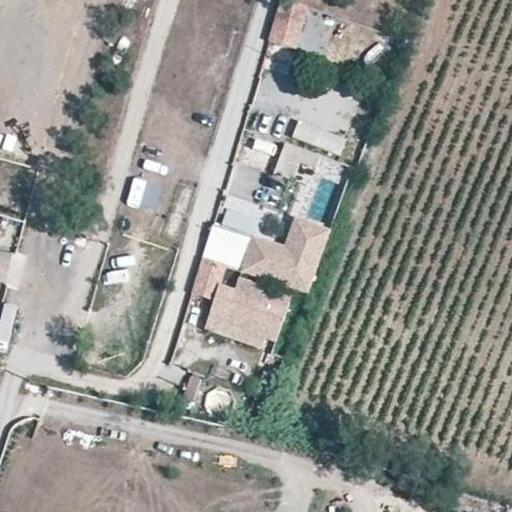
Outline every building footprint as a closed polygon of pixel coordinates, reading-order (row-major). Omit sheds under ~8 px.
[(270,47),(299,50),(303,9),(274,6),(270,47)] [(299,121),(291,139),(340,158),(352,127),(323,115),(317,128),(299,121)] [(317,170),(320,156),(286,144),(275,175),(293,182),(299,164),(317,170)] [(216,223),(196,288),(216,294),(224,296),(227,288),(233,267),(241,270),(295,287),(316,294),(338,233),(300,220),(291,245),(216,223)] [(224,296),(216,294),(204,331),(261,349),(265,338),(277,342),(295,287),(241,270),(234,290),(227,288),(224,296)] [(181,395),(192,401),(202,383),(190,377),(181,395)]
